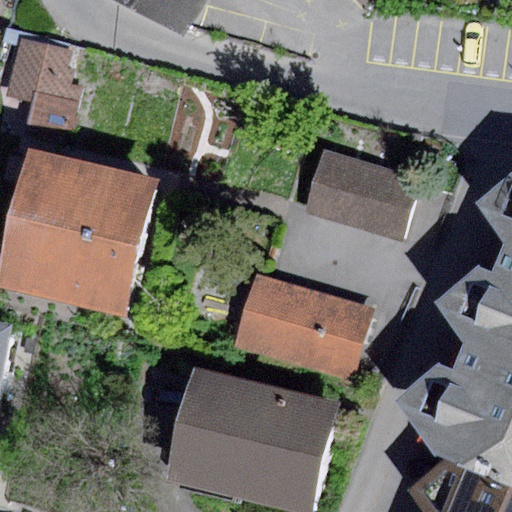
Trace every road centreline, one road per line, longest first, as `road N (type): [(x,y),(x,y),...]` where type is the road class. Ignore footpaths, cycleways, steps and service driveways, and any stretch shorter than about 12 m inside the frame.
road 1 (residential): [(69,3),(104,31),(284,84),(511,113)]
road 2 (track): [(169,360),(147,442),(168,511)]
